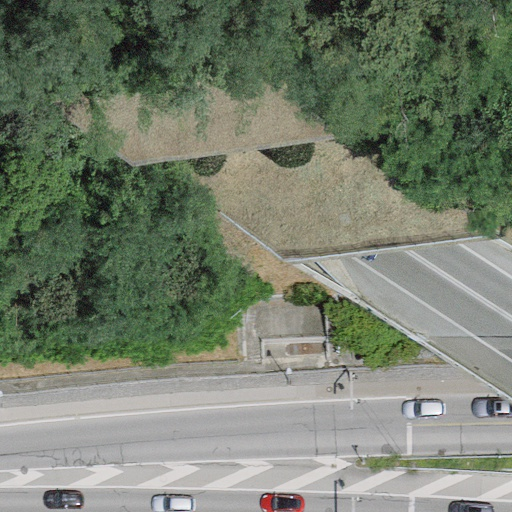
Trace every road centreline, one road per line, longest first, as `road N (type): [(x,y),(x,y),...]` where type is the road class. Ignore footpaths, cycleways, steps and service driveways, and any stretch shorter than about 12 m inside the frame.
road 1 (primary): [(511,423),(0,447)]
road 2 (trunk): [(443,511),(0,503)]
road 3 (trunk): [(382,235),(29,0)]
road 4 (trunk): [(382,235),(511,320)]
